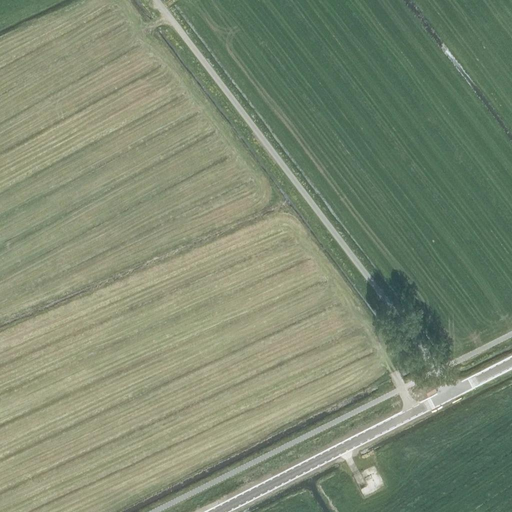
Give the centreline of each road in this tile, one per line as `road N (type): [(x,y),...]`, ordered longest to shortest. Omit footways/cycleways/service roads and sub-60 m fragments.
road 1 (unclassified): [(452,391),(153,0)]
road 2 (secondary): [(216,511),(452,391)]
